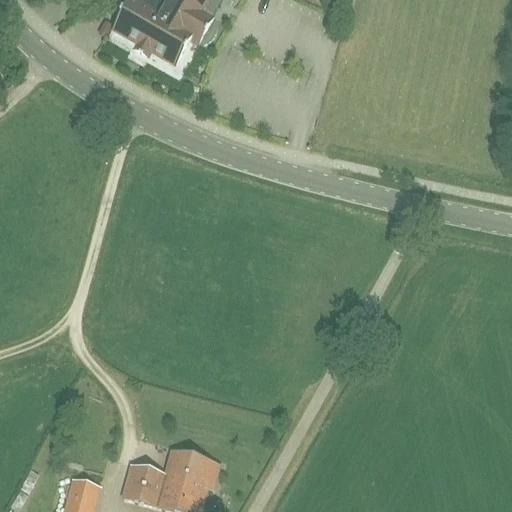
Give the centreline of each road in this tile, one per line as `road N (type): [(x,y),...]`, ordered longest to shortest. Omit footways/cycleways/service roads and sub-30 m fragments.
road 1 (secondary): [(419,207),(288,175),(132,115),(0,22)]
road 2 (unclassified): [(419,207),(253,511)]
road 3 (track): [(132,115),(76,315),(48,338),(0,354)]
road 4 (track): [(76,315),(79,350),(128,413),(110,511)]
